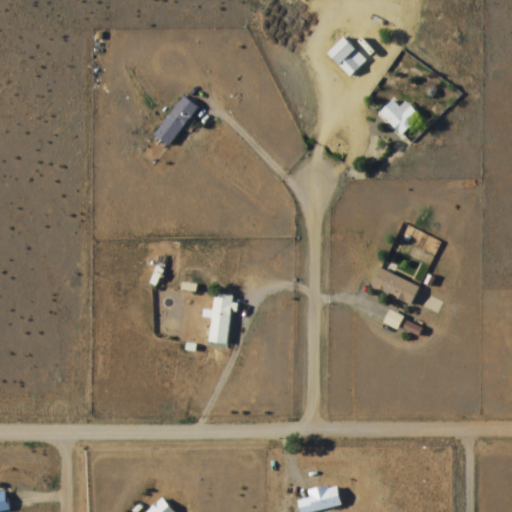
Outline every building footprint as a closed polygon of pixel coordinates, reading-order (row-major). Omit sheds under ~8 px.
[(329,55),(352,79),(369,62),(346,39),(329,55)] [(156,135),(170,147),(200,109),(187,98),(156,135)] [(406,114),(394,102),(381,115),(404,137),(423,118),(413,108),(406,114)] [(414,305),(421,287),(381,270),(373,289),(414,305)] [(216,295),(212,345),(230,347),(235,297),(216,295)] [(321,511),(344,507),(339,486),(311,492),(312,500),(300,503),(302,511),(321,511)] [(0,511),(9,511),(9,496),(0,495),(0,511)] [(172,511),(168,503),(149,511),(172,511)]
